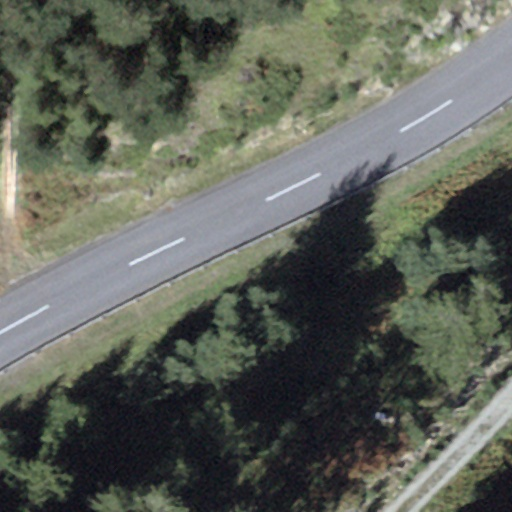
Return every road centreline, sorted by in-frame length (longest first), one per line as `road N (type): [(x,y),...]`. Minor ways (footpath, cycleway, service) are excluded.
road 1 (secondary): [(511,57),(307,173),(0,328)]
road 2 (track): [(391,511),(511,386)]
